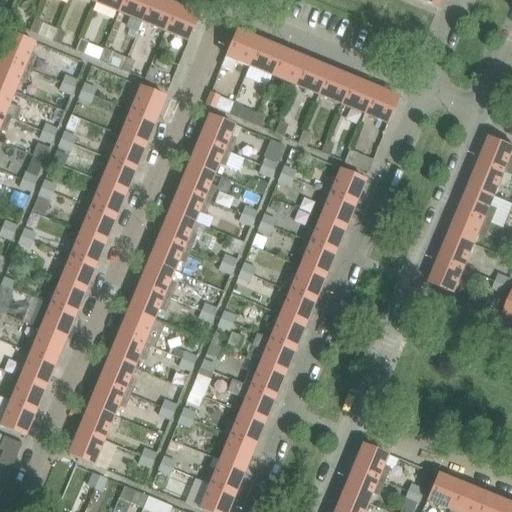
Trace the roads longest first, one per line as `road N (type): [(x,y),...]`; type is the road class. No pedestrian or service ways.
road 1 (unclassified): [(14,511),(223,7)]
road 2 (unclassified): [(422,89),(238,511)]
road 3 (residential): [(223,7),(422,89)]
road 4 (residential): [(405,294),(485,113)]
road 5 (unclassified): [(350,422),(511,489)]
road 6 (residential): [(350,422),(405,294)]
